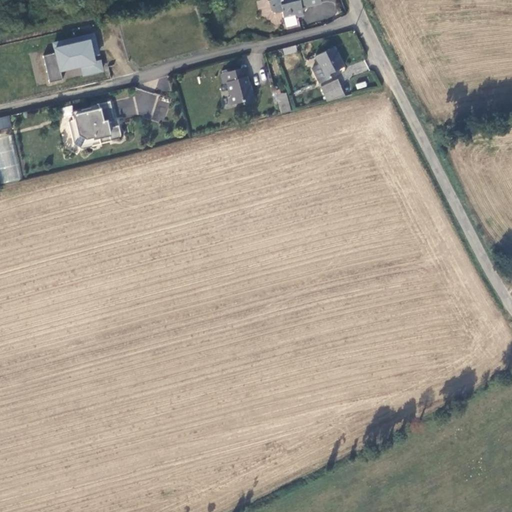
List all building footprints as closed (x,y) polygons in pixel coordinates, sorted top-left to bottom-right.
[(321,4),(320,0),(273,0),(269,1),(271,12),(276,15),(284,13),(286,17),(295,15),(299,19),(305,17),(304,9),(304,7),(307,6),(308,8),(321,4)] [(95,33),(52,41),(54,53),(43,55),(48,82),(63,79),(61,71),(80,68),(82,76),(104,72),(101,57),(99,58),(95,33)] [(298,53),(296,46),(283,50),(285,56),(298,53)] [(345,66),(335,47),(315,56),(319,64),(312,68),(319,83),(340,74),(338,70),(345,66)] [(248,77),(246,68),(229,72),(228,69),(222,71),(223,74),(220,75),(223,84),(227,83),(230,95),(229,96),(232,106),(243,103),(243,105),(255,103),(251,89),(250,90),(247,78),(248,77)] [(328,102),(346,97),(338,80),(321,88),(328,102)] [(281,115),(292,112),(287,92),(277,95),(281,115)] [(52,99),(32,104),(34,113),(54,109),(52,99)] [(159,101),(153,118),(162,121),(169,104),(159,101)] [(112,102),(96,106),(95,108),(77,113),(78,119),(72,121),(78,143),(82,148),(101,143),(101,142),(124,137),(121,125),(111,127),(110,122),(116,121),(112,102)] [(0,130),(11,129),(9,116),(0,117),(0,130)] [(0,183),(19,180),(13,135),(0,137),(0,183)]
